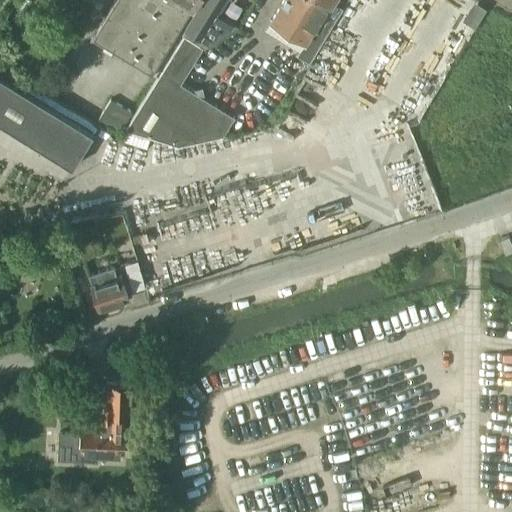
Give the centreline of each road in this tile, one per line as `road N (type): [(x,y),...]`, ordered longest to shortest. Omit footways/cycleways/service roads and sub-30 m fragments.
road 1 (unclassified): [(0,362),(511,203)]
road 2 (unknown): [(407,239),(337,158),(300,145),(95,187)]
